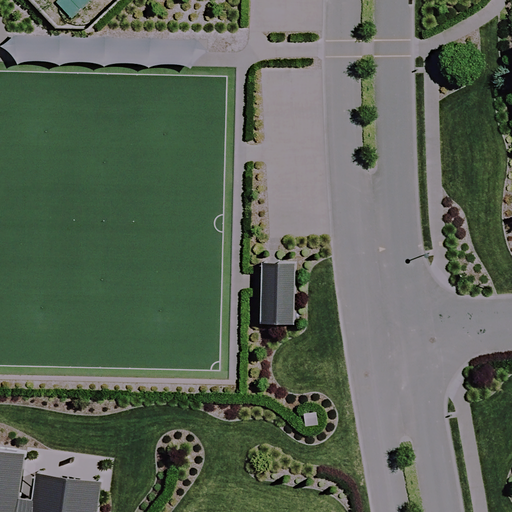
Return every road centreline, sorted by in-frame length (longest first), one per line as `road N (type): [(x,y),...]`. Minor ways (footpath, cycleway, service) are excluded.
road 1 (residential): [(363,335),(340,98),(342,0)]
road 2 (residential): [(396,0),(397,191),(411,331)]
road 3 (residential): [(411,331),(441,511)]
road 4 (residential): [(390,511),(363,335)]
